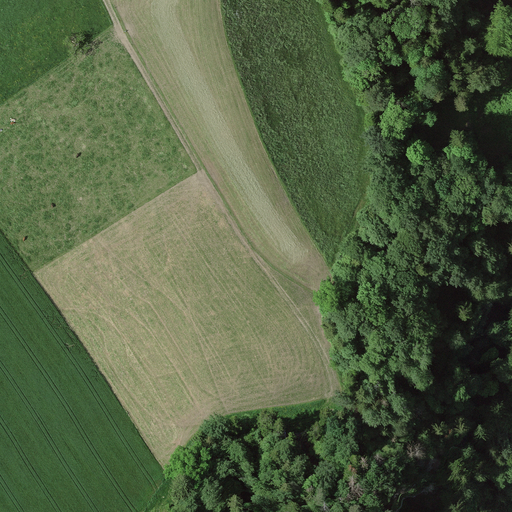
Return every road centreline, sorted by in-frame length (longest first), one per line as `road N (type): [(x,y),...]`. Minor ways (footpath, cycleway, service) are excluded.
road 1 (track): [(102,0),(234,232),(297,314),(330,377)]
road 2 (track): [(371,0),(439,120),(407,211),(376,260),(365,326),(341,376),(330,377)]
